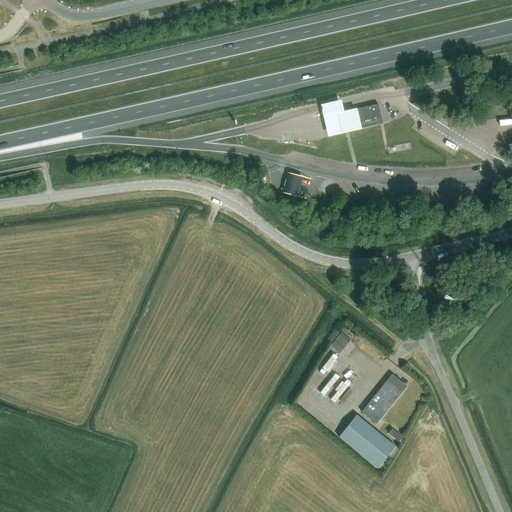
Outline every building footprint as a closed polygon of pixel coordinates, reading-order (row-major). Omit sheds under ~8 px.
[(341,96),(319,101),(321,107),(323,117),(325,127),(327,133),(345,128),(357,125),(354,109),(357,109),(355,102),(353,103),(343,105),(342,102),(341,96)] [(357,125),(358,129),(382,123),(378,104),(357,109),(354,109),(357,125)] [(303,176),(289,172),(286,184),(284,192),(298,196),(300,187),(303,176)] [(450,299),(440,301),(441,307),(451,306),(450,299)] [(376,424),(406,385),(392,374),(361,412),(376,424)] [(395,446),(355,415),(338,438),(378,468),(395,446)] [(398,441),(401,437),(391,429),(388,434),(398,441)]
